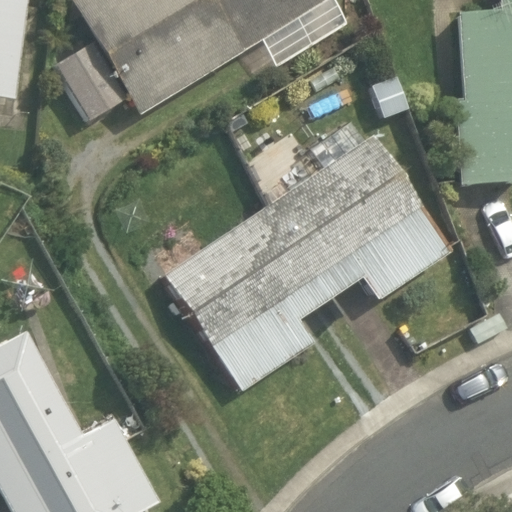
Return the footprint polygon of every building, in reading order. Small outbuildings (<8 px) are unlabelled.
[(25,0),(0,0),(0,102),(14,104),(25,0)] [(137,119),(331,0),(67,0),(91,40),(51,62),(86,125),(126,101),(137,119)] [(511,0),(495,0),(496,2),(486,3),(487,12),(454,15),(461,105),(453,105),(457,189),(511,184),(511,0)] [(360,280),(375,303),(448,255),(372,139),(160,279),(242,396),(313,346),(297,322),(360,280)] [(23,336),(0,348),(0,494),(9,511),(145,511),(160,504),(115,419),(76,438),(23,336)]
